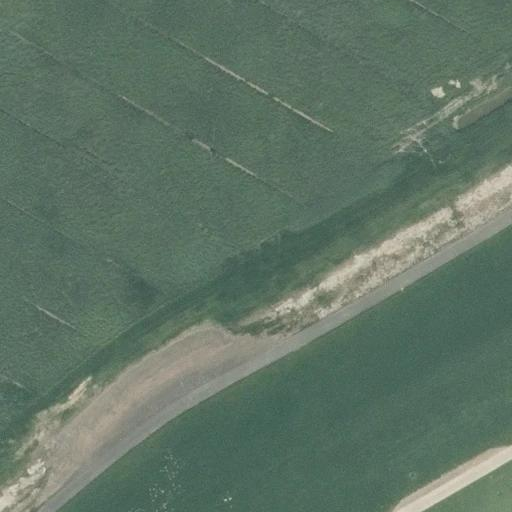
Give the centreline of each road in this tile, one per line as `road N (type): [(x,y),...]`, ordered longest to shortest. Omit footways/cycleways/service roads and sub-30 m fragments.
road 1 (track): [(511,185),(127,399),(7,511)]
road 2 (track): [(362,511),(511,420)]
